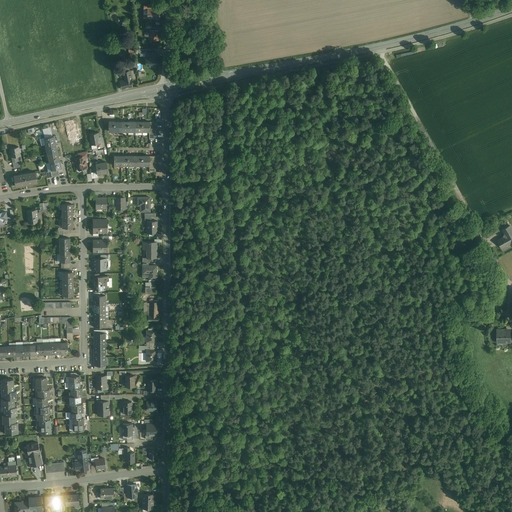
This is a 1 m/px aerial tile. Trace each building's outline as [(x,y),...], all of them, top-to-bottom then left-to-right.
[(154,6),(144,6),(143,12),(145,12),(145,20),(151,20),(151,17),(155,17),(155,20),(160,20),(160,9),(154,9),(154,6)] [(159,31),(149,30),(148,40),(159,41),(159,31)] [(158,57),(156,57),(156,53),(146,53),(146,57),(145,57),(145,66),(157,66),(158,57)] [(129,71),(123,72),(125,80),(120,81),(122,89),(133,87),(129,71)] [(73,120),(65,121),(66,130),(75,128),(73,120)] [(121,122),(109,122),(109,132),(121,131),(121,122)] [(75,128),(66,130),(68,137),(70,137),(77,136),(76,132),(75,128)] [(98,132),(90,134),(92,148),(97,147),(96,143),(102,142),(101,138),(99,138),(98,132)] [(54,136),(44,138),(46,146),(56,143),(54,136)] [(56,144),(46,146),(48,154),(57,152),(56,144)] [(19,147),(10,148),(12,157),(17,156),(20,156),(19,147)] [(57,152),(48,154),(50,162),(59,160),(57,152)] [(84,156),(81,156),(80,152),(77,153),(78,157),(76,157),(75,159),(76,163),(77,163),(78,166),(76,168),(77,170),(79,172),(81,171),(82,169),(86,168),(87,167),(86,164),(87,163),(87,161),(85,160),(85,158),(84,156)] [(59,160),(50,162),(52,170),(55,169),(58,169),(61,168),(59,160)] [(107,162),(96,164),(97,171),(97,174),(98,174),(108,172),(107,162)] [(36,172),(14,176),(16,186),(37,182),(36,172)] [(150,197),(138,197),(138,203),(140,203),(140,211),(150,211),(150,197)] [(106,198),(96,198),(96,208),(106,208),(106,198)] [(125,198),(116,198),(117,198),(117,207),(116,207),(125,207),(125,201),(125,198)] [(66,203),(63,203),(63,211),(72,211),(72,203),(66,203)] [(37,209),(27,210),(29,223),(38,222),(37,209)] [(72,219),(72,211),(63,211),(63,219),(72,219)] [(72,219),(63,219),(63,227),(70,227),(72,227),(72,219)] [(107,219),(93,219),(93,232),(98,232),(107,232),(107,219)] [(157,221),(147,221),(147,228),(148,228),(148,233),(157,233),(157,221)] [(511,231),(511,229),(510,226),(503,229),(505,234),(503,237),(497,240),(498,242),(500,245),(502,244),(504,247),(511,243),(511,244),(511,245),(511,246),(511,245),(511,231)] [(68,237),(60,237),(60,245),(70,245),(70,237),(69,237),(68,237)] [(102,240),(93,240),(93,252),(107,251),(107,240),(102,240)] [(157,242),(143,242),(143,247),(148,249),(148,257),(148,258),(152,258),(156,258),(156,247),(157,247),(157,242)] [(60,245),(60,253),(70,253),(70,245),(60,245)] [(70,253),(60,253),(60,261),(63,261),(70,261),(70,253)] [(107,258),(100,258),(93,258),(93,270),(107,270),(107,258)] [(149,265),(143,265),(143,272),(149,272),(149,279),(157,279),(157,265),(149,265)] [(63,271),(63,279),(73,279),(73,271),(70,271),(63,271)] [(99,276),(93,276),(93,289),(103,289),(103,287),(108,287),(108,276),(99,276)] [(73,279),(63,279),(63,287),(73,287),(73,279)] [(73,287),(63,287),(63,295),(66,295),(73,295),(73,287)] [(105,295),(93,295),(93,296),(94,296),(94,303),(93,303),(93,304),(106,304),(105,295)] [(159,302),(150,302),(149,315),(148,315),(148,320),(158,321),(158,315),(159,302)] [(106,304),(93,304),(94,304),(94,312),(106,312),(106,304)] [(106,312),(94,312),(94,320),(106,320),(106,312)] [(158,330),(145,330),(145,342),(149,342),(158,342),(158,330)] [(510,331),(501,331),(501,330),(497,330),(497,343),(497,342),(505,342),(505,343),(510,343),(510,331)] [(106,333),(94,333),(94,341),(106,341),(106,333)] [(106,341),(94,341),(94,349),(106,349),(106,341)] [(106,349),(94,349),(94,357),(106,357),(106,349)] [(157,349),(145,349),(145,362),(157,362),(157,349)] [(106,357),(94,357),(94,365),(105,365),(106,365),(106,357)] [(106,375),(96,376),(97,389),(107,388),(106,375)] [(134,375),(126,375),(126,386),(134,386),(134,375)] [(157,380),(151,380),(151,382),(148,382),(148,385),(148,391),(153,391),(153,389),(157,389),(157,380)] [(80,387),(73,388),(73,395),(72,396),(80,395),(80,396),(82,395),(82,387),(80,387)] [(47,389),(40,389),(40,397),(39,397),(47,397),(49,397),(49,389),(47,389)] [(14,390),(4,391),(4,399),(14,398),(16,398),(16,390),(14,390)] [(72,396),(71,396),(71,404),(70,404),(73,404),(81,403),(80,396),(80,395),(72,396)] [(47,397),(39,397),(37,397),(37,406),(39,405),(48,405),(47,397)] [(14,398),(4,399),(2,399),(2,400),(3,407),(5,407),(15,406),(14,398)] [(101,401),(97,401),(97,402),(98,410),(97,410),(97,415),(109,414),(109,408),(109,407),(107,407),(107,401),(101,401)] [(132,402),(122,402),(121,407),(123,407),(123,411),(123,413),(131,413),(132,413),(132,402)] [(157,402),(147,402),(147,410),(157,410),(157,402)] [(81,403),(73,404),(74,412),(81,411),(81,412),(83,411),(83,403),(81,403)] [(48,405),(39,405),(39,406),(40,406),(41,413),(48,413),(50,413),(50,405),(48,405)] [(15,406),(5,407),(5,415),(15,414),(17,414),(17,406),(15,406)] [(5,415),(3,415),(3,423),(5,423),(6,433),(18,432),(17,422),(15,422),(15,414),(5,415)] [(132,423),(123,424),(123,435),(132,435),(132,423)] [(157,424),(147,424),(147,435),(157,435),(157,424)] [(38,442),(26,445),(28,454),(40,452),(38,442)] [(134,452),(130,452),(130,448),(124,448),(124,453),(126,453),(126,462),(134,462),(134,452)] [(157,448),(149,448),(149,455),(149,458),(157,458),(157,448)] [(86,449),(78,450),(79,461),(75,461),(76,468),(81,468),(81,470),(88,469),(87,462),(87,454),(86,449)] [(40,452),(28,454),(31,466),(42,464),(40,452)] [(96,459),(95,459),(96,464),(96,468),(105,467),(104,458),(96,459)] [(64,462),(45,464),(46,473),(65,470),(64,462)] [(4,466),(0,466),(0,476),(9,475),(8,465),(4,466)] [(16,465),(8,465),(9,475),(17,475),(16,465)] [(136,484),(127,484),(128,497),(137,497),(136,492),(137,492),(137,488),(136,488),(136,484)] [(109,488),(101,489),(101,498),(114,498),(113,488),(109,488)] [(78,494),(65,495),(66,506),(79,505),(78,494)] [(154,494),(143,494),(142,508),(153,509),(154,494)] [(57,496),(44,496),(45,503),(45,506),(45,505),(51,505),(51,509),(58,509),(58,502),(57,496)] [(41,497),(33,497),(29,497),(29,501),(29,508),(34,508),(35,511),(42,511),(42,503),(41,497)] [(29,501),(15,502),(15,511),(29,511),(29,508),(29,501)]
